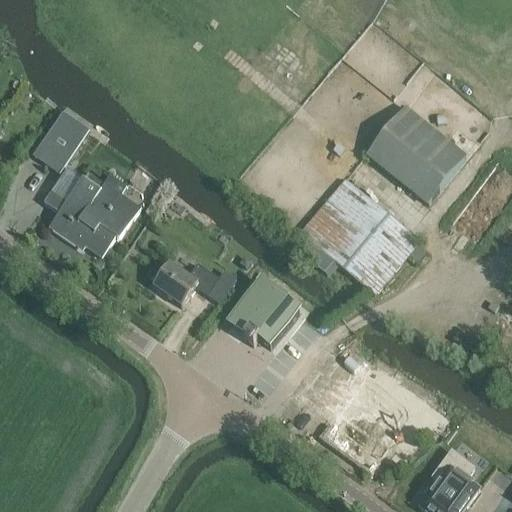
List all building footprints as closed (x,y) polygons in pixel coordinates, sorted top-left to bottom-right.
[(430,208),(466,164),(405,114),(369,158),(430,208)] [(64,118),(61,122),(34,160),(61,178),(90,135),(64,118)] [(65,174),(43,207),(56,216),(46,233),(80,256),(83,253),(99,264),(113,244),(116,246),(133,222),(139,213),(119,200),(125,192),(107,180),(96,196),(78,183),(65,174)] [(306,242),(297,254),(333,283),(343,272),(376,299),(422,245),(346,184),(300,237),(306,242)] [(166,188),(154,206),(154,207),(148,216),(152,219),(158,210),(171,191),(166,188)] [(247,272),(252,266),(246,261),(241,267),(247,272)] [(209,301),(221,284),(198,268),(190,281),(170,266),(153,291),(183,311),(196,292),(209,301)] [(221,284),(209,301),(220,309),(238,284),(227,276),(221,284)] [(262,285),(228,326),(245,340),(244,342),(253,350),(259,344),(270,353),(300,316),(262,285)] [(376,366),(364,383),(413,418),(408,425),(429,440),(445,415),(414,394),(376,366)] [(359,391),(322,442),(369,475),(405,424),(359,391)] [(439,488),(421,511),(466,511),(480,494),(466,484),(475,473),(452,456),(432,482),(439,488)]
